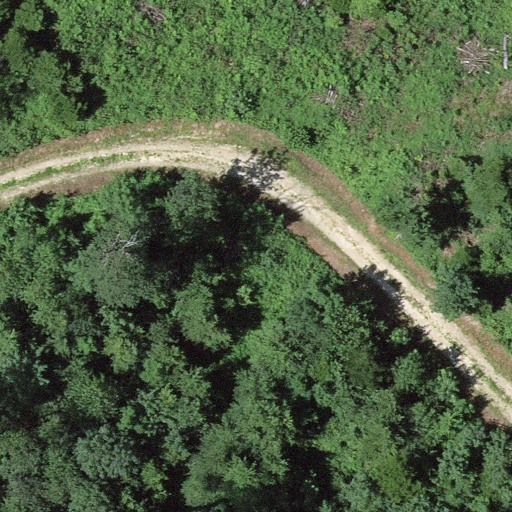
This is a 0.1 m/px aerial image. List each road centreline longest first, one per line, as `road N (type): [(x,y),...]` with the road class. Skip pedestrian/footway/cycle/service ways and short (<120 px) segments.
road 1 (track): [(0,184),(51,163),(205,149),(325,202),(511,389)]
road 2 (track): [(193,511),(325,202)]
